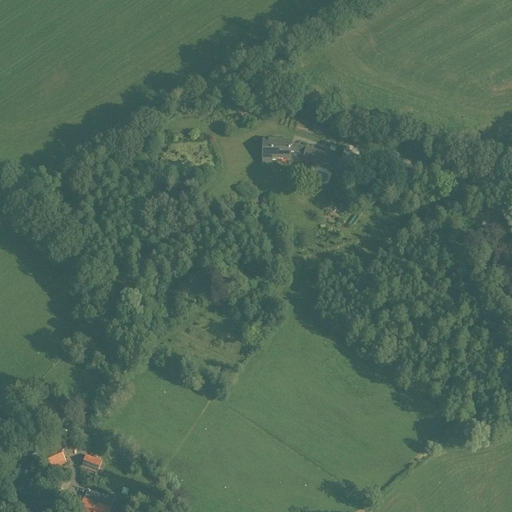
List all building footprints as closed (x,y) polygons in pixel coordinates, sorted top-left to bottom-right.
[(262,141),(262,166),(272,166),(272,160),(285,160),(285,158),(291,158),(291,141),(262,141)] [(302,160),(336,172),(340,159),(306,147),(302,160)] [(32,405),(60,427),(68,416),(40,395),(32,405)] [(32,437),(33,448),(59,445),(58,434),(32,437)] [(66,464),(59,446),(43,453),(50,471),(66,464)] [(102,461),(86,456),(81,468),(98,474),(102,461)] [(110,509),(114,499),(87,490),(79,511),(111,511),(112,509),(110,509)]
